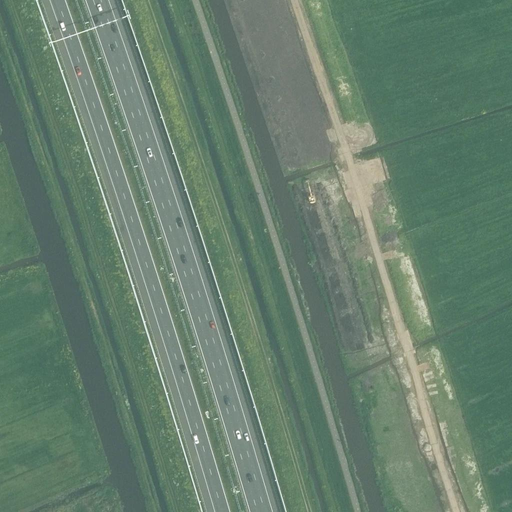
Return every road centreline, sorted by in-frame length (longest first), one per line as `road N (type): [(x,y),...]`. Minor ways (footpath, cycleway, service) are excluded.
road 1 (track): [(9,0),(176,511)]
road 2 (track): [(310,511),(146,0)]
road 3 (motorway): [(260,511),(96,0)]
road 4 (motorway): [(56,0),(219,511)]
road 5 (unknown): [(333,511),(171,0)]
